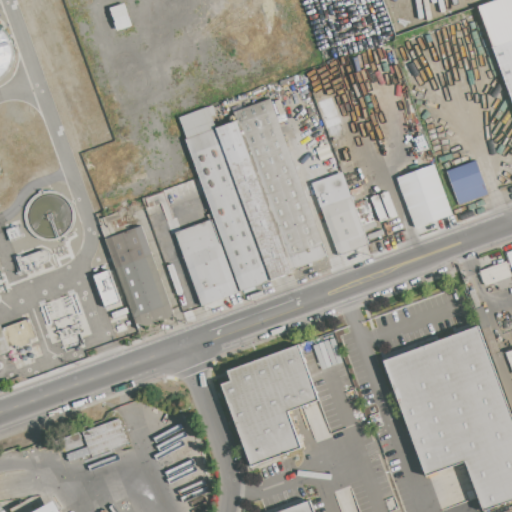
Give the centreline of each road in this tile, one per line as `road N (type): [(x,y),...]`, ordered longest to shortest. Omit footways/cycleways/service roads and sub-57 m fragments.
road 1 (residential): [(304,303),(0,413)]
road 2 (residential): [(224,511),(226,465),(183,346)]
